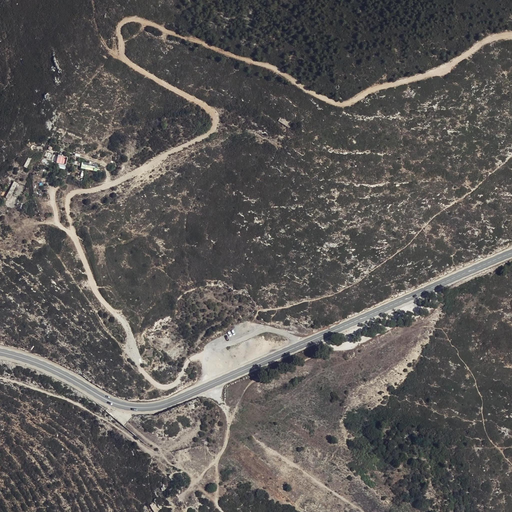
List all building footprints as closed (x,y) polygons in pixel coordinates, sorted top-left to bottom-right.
[(32,154),(28,152),(23,164),(27,166),(32,154)] [(57,163),(69,165),(69,157),(65,156),(65,160),(58,158),(57,163)] [(83,168),(97,170),(98,165),(84,162),(83,168)] [(7,197),(16,201),(23,184),(15,180),(7,197)] [(154,355),(154,354),(153,352),(153,351),(151,350),(150,350),(149,350),(147,350),(146,351),(146,352),(146,354),(146,355),(146,356),(147,357),(148,358),(149,358),(151,358),(152,357),(153,356),(154,355)]
